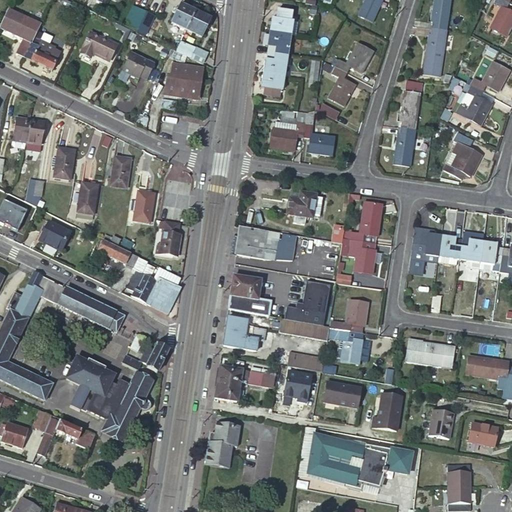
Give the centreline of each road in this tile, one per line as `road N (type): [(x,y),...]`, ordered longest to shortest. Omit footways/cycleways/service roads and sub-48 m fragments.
road 1 (tertiary): [(180,511),(234,163)]
road 2 (residential): [(0,68),(205,161)]
road 3 (residential): [(0,246),(182,338)]
road 4 (residential): [(355,181),(409,0)]
road 5 (tertiary): [(205,161),(182,338)]
road 6 (tertiary): [(182,338),(155,511)]
road 7 (tertiary): [(234,163),(258,0)]
road 8 (tertiary): [(230,2),(205,161)]
road 9 (residential): [(408,189),(391,315)]
road 10 (residential): [(117,502),(0,465)]
road 11 (residential): [(355,181),(234,163)]
road 12 (residential): [(391,315),(511,331)]
